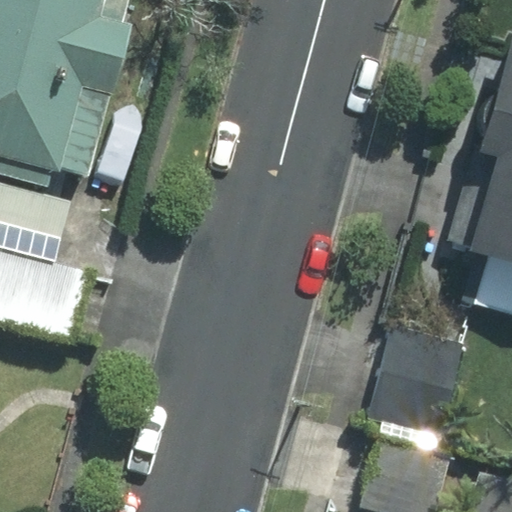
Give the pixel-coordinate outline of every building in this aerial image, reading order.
[(0,0),(0,175),(44,188),(49,172),(55,174),(57,167),(85,174),(128,23),(120,21),(125,0),(0,0)] [(511,58),(493,128),(511,133),(511,137),(484,239),(511,246),(511,58)] [(66,200),(0,181),(0,246),(48,260),(66,200)] [(0,321),(65,338),(83,272),(0,249),(0,321)] [(440,331),(391,319),(368,417),(418,429),(440,331)] [(423,432),(392,426),(379,497),(437,508),(444,470),(417,465),(423,432)] [(511,511),(511,472),(475,463),(466,495),(461,511),(511,511)]
